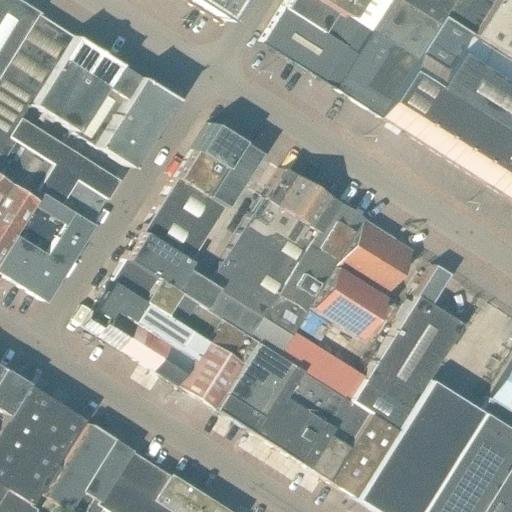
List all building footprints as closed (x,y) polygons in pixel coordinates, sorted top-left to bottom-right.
[(0,0),(0,59),(29,13),(30,12),(10,0),(0,0)] [(189,0),(222,21),(235,0),(189,0)] [(282,0),(256,42),(330,89),(352,55),(355,48),(366,31),(366,30),(338,12),(346,0),(282,0)] [(346,0),(338,12),(366,30),(366,31),(411,59),(438,16),(447,0),(346,0)] [(447,0),(438,16),(469,35),(490,0),(447,0)] [(511,0),(490,0),(469,35),(511,62),(511,0)] [(24,105),(67,36),(29,13),(0,59),(0,135),(3,138),(3,137),(24,105)] [(511,62),(469,35),(438,16),(411,59),(410,59),(396,83),(375,117),(511,203),(511,62)] [(396,83),(410,59),(411,59),(366,31),(355,48),(352,55),(330,89),(374,117),(375,117),(396,83)] [(67,132),(110,64),(67,36),(24,105),(67,132)] [(88,146),(132,77),(110,64),(67,132),(88,146)] [(88,146),(121,167),(165,97),(132,77),(88,146)] [(101,199),(112,180),(121,167),(88,146),(67,132),(24,105),(3,137),(20,148),(46,165),(30,191),(33,193),(54,206),(70,180),(101,199)] [(233,141),(205,123),(119,259),(133,267),(134,267),(167,288),(180,268),(220,205),(199,193),(233,141)] [(0,239),(26,199),(30,191),(46,165),(20,148),(3,137),(3,138),(0,135),(0,239)] [(253,154),(233,141),(199,193),(220,205),(253,154)] [(256,318),(330,203),(276,168),(203,283),(203,284),(256,318)] [(54,206),(84,225),(101,199),(70,180),(54,206)] [(0,277),(37,300),(40,295),(68,249),(84,225),(54,206),(33,193),(0,245),(0,277)] [(256,318),(244,337),(252,342),(273,355),(285,336),(286,336),(304,308),(360,222),(330,203),(256,318)] [(360,222),(304,308),(348,337),(373,299),(357,289),(388,240),(360,222)] [(404,250),(388,240),(357,289),(373,299),(404,250)] [(200,340),(213,318),(209,315),(167,288),(134,267),(133,267),(119,259),(106,280),(200,340)] [(409,296),(344,400),(363,412),(391,430),(404,409),(402,408),(455,324),(423,303),(442,274),(428,264),(408,295),(409,296)] [(203,283),(180,268),(167,288),(209,315),(213,318),(244,337),(256,318),(203,284),(203,283)] [(106,281),(102,288),(101,287),(87,310),(102,319),(107,310),(131,325),(142,332),(163,345),(187,360),(200,340),(106,280),(105,281),(106,281)] [(131,325),(107,310),(102,319),(87,310),(77,326),(115,350),(131,325)] [(252,342),(244,337),(213,318),(200,340),(187,360),(171,385),(209,410),(252,342)] [(126,357),(142,332),(131,325),(115,350),(126,357)] [(163,345),(142,332),(126,357),(147,370),(163,345)] [(209,410),(245,432),(288,365),(273,355),(252,342),(209,410)] [(171,385),(187,360),(163,345),(147,370),(171,385)] [(511,349),(483,395),(511,413),(511,349)] [(296,369),(288,365),(245,432),(272,450),(316,382),(296,369)] [(0,410),(17,383),(0,371),(0,410)] [(409,511),(473,411),(422,380),(404,409),(391,430),(347,497),(370,511),(409,511)] [(316,382),(272,450),(300,467),(343,399),(336,395),(333,393),(316,382)] [(0,489),(21,503),(35,481),(74,418),(17,383),(0,410),(0,489)] [(409,511),(469,511),(499,465),(511,472),(511,415),(482,397),(473,411),(409,511)] [(320,480),(363,412),(344,400),(343,399),(300,467),(320,480)] [(320,480),(347,497),(391,430),(363,412),(320,480)] [(124,450),(83,424),(47,481),(38,495),(53,505),(48,511),(78,511),(87,498),(91,501),(123,450),(124,450)] [(111,511),(143,462),(123,450),(91,501),(87,498),(78,511),(94,511),(97,508),(102,511),(111,511)] [(162,475),(143,462),(111,511),(163,511),(145,500),(162,475)] [(511,511),(511,472),(499,465),(469,511),(511,511)] [(145,500),(163,511),(186,511),(196,496),(162,474),(162,475),(145,500)] [(0,511),(26,511),(29,508),(20,503),(0,490),(0,511)] [(210,511),(213,507),(196,496),(186,511),(210,511)]
